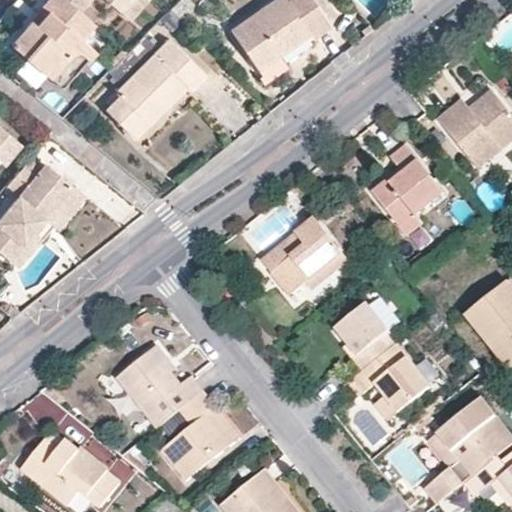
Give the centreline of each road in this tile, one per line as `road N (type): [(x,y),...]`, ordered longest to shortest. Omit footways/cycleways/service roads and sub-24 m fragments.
road 1 (tertiary): [(466,0),(151,245)]
road 2 (residential): [(362,511),(151,245)]
road 3 (tertiary): [(151,245),(0,367)]
